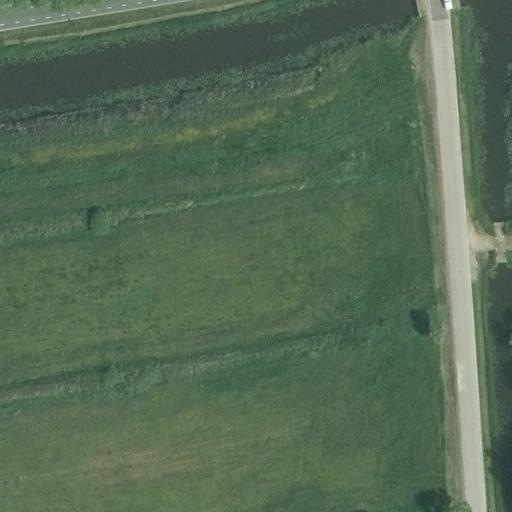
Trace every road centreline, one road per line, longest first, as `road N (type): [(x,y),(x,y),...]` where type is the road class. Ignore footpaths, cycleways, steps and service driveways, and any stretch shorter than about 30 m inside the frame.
road 1 (unclassified): [(470,511),(437,0)]
road 2 (tertiary): [(0,18),(121,0)]
